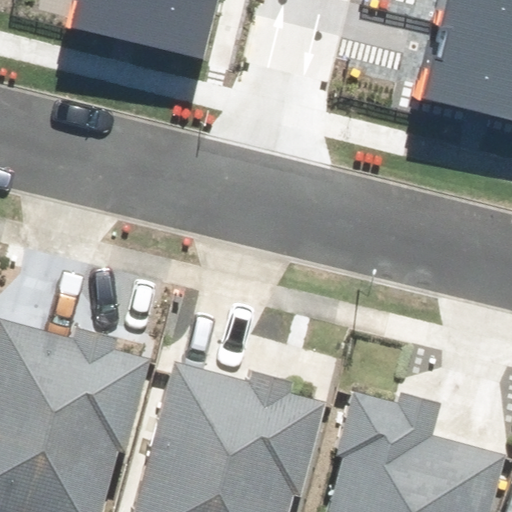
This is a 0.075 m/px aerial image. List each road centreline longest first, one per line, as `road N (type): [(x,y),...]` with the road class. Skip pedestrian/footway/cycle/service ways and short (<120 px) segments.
road 1 (residential): [(265,209),(0,140)]
road 2 (residential): [(511,264),(265,209)]
road 3 (residential): [(318,0),(265,209)]
